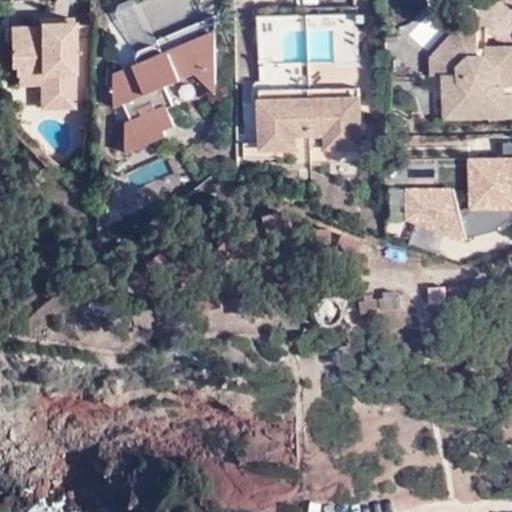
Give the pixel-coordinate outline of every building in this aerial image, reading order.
[(69,25),(2,27),(4,81),(21,82),(22,70),(35,70),(37,115),(59,114),(69,106),(74,95),(69,25)] [(202,87),(224,107),(222,29),(166,54),(168,60),(167,60),(160,58),(146,63),(143,72),(144,76),(116,88),(114,108),(122,122),(130,118),(137,133),(132,135),(133,166),(173,150),(172,144),(182,140),(175,122),(180,121),(173,100),(202,87)] [(483,41),(465,42),(439,71),(439,86),(450,87),(452,132),(511,130),(511,109),(509,109),(509,98),(511,97),(511,61),(483,61),(483,41)] [(367,161),(365,101),(267,102),(269,163),(301,162),(301,149),(332,147),(333,162),(367,161)] [(511,153),(467,154),(467,229),(508,229),(508,207),(511,207),(511,153)] [(389,229),(459,229),(459,184),(389,185),(389,229)] [(288,212),(261,218),(267,241),(293,234),(288,212)] [(160,253),(144,264),(156,279),(172,267),(160,253)] [(507,280),(495,282),(497,294),(509,292),(507,280)] [(487,283),(473,285),(476,298),(489,295),(487,283)] [(469,298),(467,284),(452,288),(455,301),(469,298)] [(338,298),(335,295),(332,292),(328,291),(324,291),(320,292),(316,295),(313,298),(311,301),(310,305),(311,309),(312,313),(314,317),(318,319),(321,321),(326,322),(330,321),(333,319),(337,317),(339,313),(341,309),(341,305),(340,301),(338,298)] [(446,302),(443,291),(427,296),(429,305),(446,302)] [(397,294),(381,295),(382,309),(398,307),(397,294)] [(373,295),(362,295),(362,299),(358,300),(359,306),(357,306),(357,311),(379,309),(378,298),(374,298),(373,295)] [(178,315),(177,303),(151,305),(152,314),(159,314),(160,316),(178,315)] [(150,318),(148,309),(111,317),(112,332),(125,330),(125,325),(137,323),(138,327),(147,325),(147,319),(150,318)] [(495,442),(511,441),(510,428),(494,429),(495,442)] [(496,450),(511,449),(511,442),(511,441),(495,442),(496,450)]
